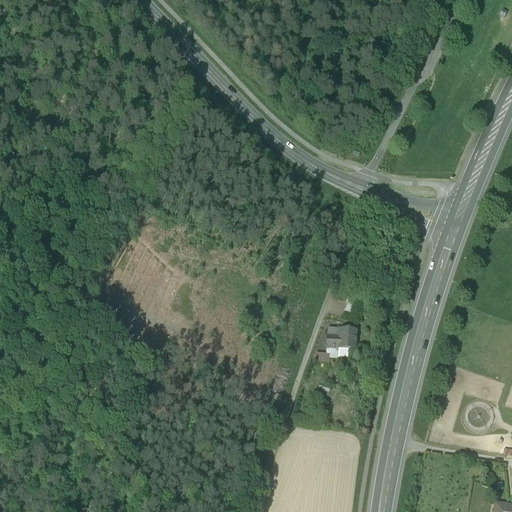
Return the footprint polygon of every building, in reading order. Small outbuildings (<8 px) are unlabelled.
[(359,304),(348,301),(346,307),(357,310),(359,304)] [(357,310),(346,307),(343,318),(354,321),(357,310)] [(356,332),(339,331),(339,338),(338,350),(338,358),(348,359),(348,351),(355,351),(356,332)] [(339,338),(327,337),(326,349),(338,350),(339,338)] [(329,356),(316,355),(315,365),(328,367),(329,356)]
